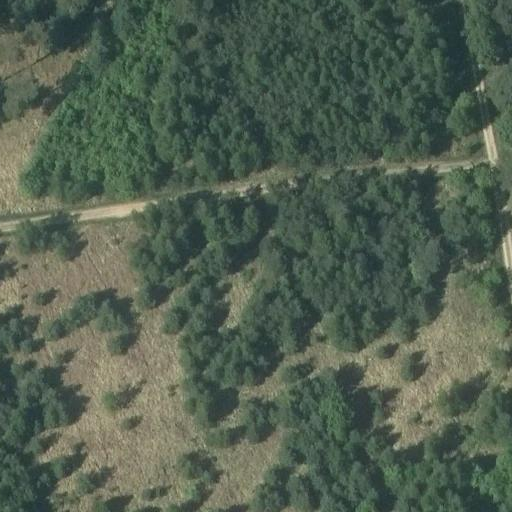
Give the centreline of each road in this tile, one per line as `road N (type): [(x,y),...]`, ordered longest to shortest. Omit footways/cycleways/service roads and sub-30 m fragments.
road 1 (track): [(463,0),(488,167)]
road 2 (track): [(488,167),(511,324)]
